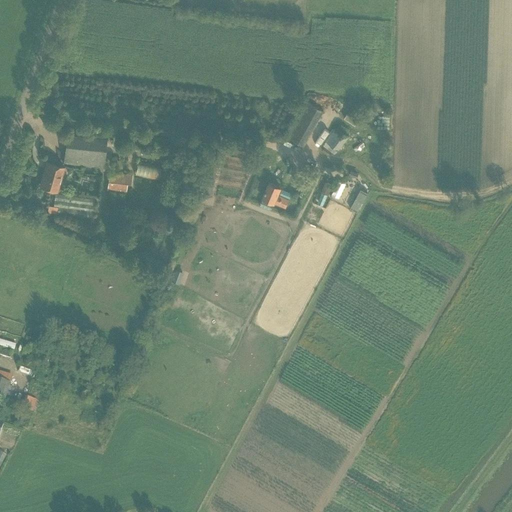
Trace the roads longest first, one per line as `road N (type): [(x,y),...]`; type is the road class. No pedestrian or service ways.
road 1 (unknown): [(309,154),(18,121)]
road 2 (unclassified): [(0,175),(59,0)]
